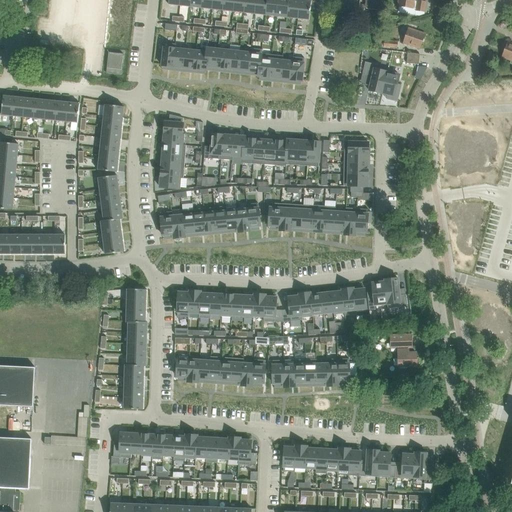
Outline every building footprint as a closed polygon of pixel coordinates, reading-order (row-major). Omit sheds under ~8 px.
[(97,52),(116,3),(108,0),(58,0),(52,16),(63,20),(56,36),(97,52)] [(201,0),(201,8),(212,9),(212,0),(201,0)] [(223,0),(212,0),(212,9),(223,10),(223,0)] [(223,0),(223,10),(233,12),(234,0),(223,0)] [(245,0),(234,0),(233,12),(244,13),(245,0)] [(245,0),(244,13),(255,14),(256,0),(245,0)] [(267,0),(256,0),(255,14),(266,15),(267,0)] [(278,0),(267,0),(266,15),(277,16),(278,0)] [(278,0),(277,16),(287,18),(289,0),(278,0)] [(300,0),(289,0),(287,18),(298,19),(300,0)] [(302,0),(300,0),(298,19),(309,20),(310,12),(311,1),(302,0)] [(339,0),(339,4),(354,7),(353,12),(358,12),(359,4),(354,4),(354,0),(339,0)] [(380,11),(381,0),(365,0),(365,5),(359,4),(358,12),(364,13),(365,8),(380,11)] [(414,0),(398,0),(398,6),(413,8),(414,0)] [(417,0),(415,15),(420,16),(424,14),(426,2),(417,0)] [(403,43),(420,49),(425,34),(408,28),(403,43)] [(511,44),(507,42),(502,57),(511,60),(510,62),(511,64),(511,44)] [(175,49),(176,44),(164,43),(162,65),(173,67),(175,49)] [(219,50),(217,67),(227,68),(229,51),(230,48),(218,47),(218,49),(219,50)] [(206,66),(217,67),(219,50),(218,49),(207,48),(207,52),(208,52),(206,66)] [(248,71),(259,72),(261,53),(262,54),(262,50),(251,48),(250,53),(248,71)] [(173,67),(184,68),(186,50),(175,49),(173,67)] [(184,68),(195,69),(197,51),(186,50),(184,68)] [(197,51),(195,69),(206,70),(206,66),(208,52),(207,52),(197,51)] [(227,68),(238,70),(240,52),(229,51),(227,68)] [(109,52),(107,73),(121,74),(124,53),(109,52)] [(250,53),(240,52),(238,70),(248,71),(250,53)] [(272,55),(262,54),(261,53),(259,72),(258,76),(269,77),(272,55)] [(408,53),(407,63),(419,65),(420,54),(408,53)] [(269,77),(280,78),(282,58),(283,58),(283,56),(272,55),(269,77)] [(293,60),(291,80),(302,81),(302,80),(305,58),(293,57),(293,59),(293,60)] [(280,78),(291,80),(293,60),(293,59),(283,58),(282,58),(280,78)] [(369,90),(382,93),(387,72),(375,69),(376,64),(365,62),(362,73),(372,76),(369,90)] [(399,75),(387,72),(382,93),(394,96),(399,75)] [(12,116),(14,97),(3,96),(2,115),(12,116)] [(25,98),(14,97),(12,116),(23,117),(25,98)] [(25,98),(23,117),(34,118),(36,99),(25,98)] [(45,119),(47,100),(36,99),(34,118),(45,119)] [(56,121),(58,102),(47,100),(45,119),(56,121)] [(58,102),(56,121),(67,122),(69,103),(58,102)] [(69,103),(67,122),(78,123),(80,104),(69,103)] [(104,116),(123,118),(124,107),(119,106),(114,106),(105,105),(104,116)] [(165,122),(164,132),(182,134),(183,123),(183,118),(170,115),(169,122),(165,122)] [(122,129),(123,118),(104,116),(103,127),(122,129)] [(122,129),(103,127),(102,137),(120,139),(122,129)] [(164,132),(163,143),(184,145),(185,134),(182,134),(164,132)] [(205,146),(204,158),(221,159),(223,135),(212,134),(211,147),(205,146)] [(223,135),(221,159),(233,160),(233,155),(234,136),(223,135)] [(234,136),(233,155),(243,156),(244,156),(245,139),(245,137),(234,136)] [(119,150),(120,139),(102,137),(100,148),(119,150)] [(243,156),(242,163),(254,164),(256,139),(245,139),(244,156),(243,156)] [(256,139),(254,164),(264,165),(266,140),(256,139)] [(266,140),(264,165),(275,165),(277,141),(266,140)] [(287,142),(285,164),(286,164),(296,165),(298,140),(287,140),(287,142)] [(298,140),(296,165),(307,166),(309,141),(298,140)] [(277,141),(275,165),(286,166),(286,164),(285,164),(287,142),(277,141)] [(309,141),(307,166),(319,167),(320,142),(309,141)] [(0,153),(18,155),(19,144),(11,143),(0,142),(0,153)] [(344,142),(344,153),(368,153),(369,142),(344,142)] [(163,143),(163,154),(185,156),(186,145),(184,145),(163,143)] [(118,161),(119,150),(100,148),(99,159),(118,161)] [(18,155),(0,153),(0,164),(17,166),(18,155)] [(344,153),(344,164),(368,164),(368,153),(344,153)] [(163,154),(162,165),(184,167),(185,156),(163,154)] [(117,172),(118,161),(99,159),(98,170),(104,171),(116,172),(117,172)] [(0,175),(16,177),(17,166),(0,164),(0,175)] [(344,164),(344,175),(368,175),(368,164),(344,164)] [(162,165),(161,176),(181,178),(183,178),(184,167),(162,165)] [(98,178),(100,189),(119,186),(117,175),(116,176),(116,172),(104,171),(103,177),(98,178)] [(16,177),(0,175),(0,186),(15,188),(16,177)] [(344,175),(343,186),(351,186),(350,192),(351,192),(357,192),(363,192),(363,186),(368,186),(368,175),(344,175)] [(161,176),(160,187),(180,189),(181,178),(161,176)] [(0,186),(0,197),(14,199),(15,188),(0,186)] [(120,197),(119,186),(100,189),(101,200),(120,197)] [(170,194),(158,196),(159,202),(171,201),(170,194)] [(0,197),(0,208),(6,209),(13,209),(14,199),(0,197)] [(102,211),(121,208),(120,197),(101,200),(102,211)] [(258,203),(247,204),(247,209),(248,209),(250,227),(260,226),(258,203)] [(270,203),(269,226),(280,226),(281,204),(270,203)] [(280,226),(279,230),(291,231),(291,227),(293,204),(281,204),(280,226)] [(293,204),(291,227),(302,228),(303,205),(293,204)] [(303,205),(302,228),(313,229),(314,210),(314,211),(314,206),(303,205)] [(226,206),(215,207),(217,230),(227,229),(225,209),(226,209),(226,206)] [(314,210),(313,229),(323,229),(324,211),(324,206),(314,206),(314,211),(314,210)] [(324,211),(323,229),(334,230),(335,210),(336,210),(336,207),(324,206),(324,211)] [(215,207),(204,208),(206,231),(217,230),(215,207)] [(123,219),(121,208),(102,211),(104,221),(120,219),(120,220),(123,219)] [(204,208),(193,209),(196,232),(206,231),(204,208)] [(226,209),(225,209),(227,229),(238,228),(236,210),(237,210),(237,208),(226,209)] [(344,231),(344,235),(356,235),(356,231),(357,209),(346,208),(346,210),(344,231)] [(193,209),(182,211),(182,215),(183,215),(185,233),(196,232),(193,209)] [(237,210),(236,210),(238,228),(238,232),(250,231),(250,227),(248,209),(247,209),(237,210)] [(357,209),(356,231),(367,232),(368,209),(357,209)] [(335,210),(334,230),(344,231),(346,210),(336,210),(335,210)] [(172,211),(160,213),(163,235),(173,234),(172,216),(173,216),(172,211)] [(173,216),(172,216),(173,234),(174,238),(185,237),(185,233),(183,215),(182,215),(173,216)] [(121,230),(120,220),(120,219),(104,221),(101,221),(102,233),(121,230)] [(121,230),(102,233),(104,243),(123,241),(121,230)] [(0,234),(0,253),(11,254),(11,234),(0,234)] [(11,254),(22,254),(22,234),(11,234),(11,254)] [(22,234),(22,254),(32,254),(32,234),(22,234)] [(32,254),(43,254),(43,234),(32,234),(32,254)] [(54,234),(43,234),(43,254),(54,254),(54,234)] [(65,234),(54,234),(54,254),(65,254),(65,234)] [(124,252),(123,241),(104,243),(105,254),(124,252)] [(398,278),(385,280),(385,282),(387,304),(388,308),(407,306),(406,294),(400,295),(398,278)] [(374,298),(368,298),(369,311),(375,310),(375,305),(387,304),(385,282),(372,283),(374,298)] [(354,288),(342,289),(342,291),(345,313),(345,316),(356,314),(356,310),(354,290),(354,288)] [(127,289),(127,300),(146,301),(146,290),(127,289)] [(365,289),(354,290),(356,310),(367,308),(365,289)] [(189,293),(188,312),(189,313),(199,313),(200,313),(201,294),(201,292),(189,291),(189,293)] [(342,291),(332,293),(334,312),(334,314),(345,313),(342,291)] [(178,292),(177,317),(189,317),(189,313),(188,312),(189,293),(178,292)] [(311,293),(299,294),(299,296),(302,318),(303,318),(313,317),(313,314),(311,295),(311,293)] [(332,293),(321,294),(323,313),(334,312),(332,293)] [(199,313),(199,318),(211,318),(211,314),(212,294),(201,294),(200,313),(199,313)] [(212,294),(211,314),(221,314),(222,295),(212,294)] [(254,296),(253,316),(254,316),(264,316),(265,316),(266,297),(266,295),(254,294),(254,296)] [(321,294),(311,295),(313,314),(323,313),(321,294)] [(221,314),(220,317),(232,317),(232,315),(233,295),(222,295),(221,314)] [(233,295),(232,315),(242,315),(243,296),(233,295)] [(242,315),(242,318),(254,318),(254,316),(253,316),(254,296),(243,296),(242,315)] [(290,309),(283,310),(283,322),(303,320),(303,318),(302,318),(299,296),(288,297),(290,309)] [(264,316),(263,321),(283,322),(283,310),(276,310),(276,297),(266,297),(265,316),(264,316)] [(127,300),(127,311),(146,311),(146,301),(127,300)] [(127,311),(126,322),(128,322),(145,322),(146,311),(127,311)] [(128,322),(128,333),(147,333),(147,322),(145,322),(128,322)] [(128,333),(128,344),(147,344),(147,333),(128,333)] [(412,347),(412,335),(391,336),(391,348),(398,347),(399,366),(408,366),(408,376),(415,376),(415,366),(417,366),(417,364),(419,364),(420,363),(419,358),(418,358),(416,358),(416,353),(408,353),(408,350),(409,350),(409,349),(408,349),(408,347),(412,347)] [(128,344),(127,354),(146,355),(147,344),(128,344)] [(127,365),(144,366),(146,366),(146,355),(127,354),(127,365)] [(178,354),(177,377),(187,378),(188,378),(189,357),(190,357),(190,355),(178,354)] [(211,359),(210,379),(220,380),(222,357),(211,356),(210,359),(211,359)] [(187,378),(187,381),(199,382),(199,378),(201,358),(190,357),(189,357),(188,378),(187,378)] [(222,357),(220,380),(231,381),(232,358),(222,357)] [(201,358),(199,378),(210,379),(211,359),(210,359),(201,358)] [(232,358),(231,381),(241,381),(242,381),(243,364),(244,364),(244,359),(232,358)] [(254,364),(253,382),(264,383),(265,360),(254,359),(253,364),(254,364)] [(317,359),(306,360),(306,382),(317,382),(317,364),(317,359)] [(338,359),(327,359),(327,364),(327,382),(327,386),(339,386),(339,382),(338,359)] [(349,359),(338,359),(339,382),(350,381),(349,359)] [(283,360),(273,360),(273,383),(284,383),(283,360)] [(295,360),(283,360),(284,383),(284,387),(296,387),(296,383),(295,360)] [(306,360),(295,360),(296,383),(306,382),(306,360)] [(241,381),(241,385),(253,386),(253,382),(254,364),(253,364),(244,364),(243,364),(242,381),(241,381)] [(327,364),(317,364),(317,382),(327,382),(327,364)] [(0,405),(33,407),(35,367),(0,365),(0,405)] [(125,365),(125,376),(144,377),(144,366),(127,365),(125,365)] [(125,376),(124,387),(143,388),(144,377),(125,376)] [(124,387),(124,398),(143,398),(143,388),(124,387)] [(124,398),(124,409),(143,409),(143,398),(124,398)] [(64,444),(89,445),(90,417),(81,417),(80,437),(64,436),(64,444)] [(114,445),(113,457),(131,458),(131,453),(132,434),(121,433),(120,445),(114,445)] [(132,434),(131,453),(141,454),(142,454),(143,434),(132,434)] [(141,454),(141,456),(152,457),(153,457),(154,435),(143,434),(142,454),(141,454)] [(152,457),(152,459),(164,460),(164,455),(165,435),(154,435),(153,457),(152,457)] [(165,435),(164,455),(174,456),(175,436),(165,435)] [(186,437),(185,459),(196,459),(196,457),(197,437),(197,435),(186,435),(186,437)] [(174,456),(173,460),(185,461),(185,459),(186,437),(175,436),(174,456)] [(16,492),(16,489),(29,490),(31,446),(33,440),(32,440),(32,439),(0,437),(0,511),(19,511),(20,492),(16,492)] [(197,437),(196,457),(206,458),(207,458),(208,438),(197,437)] [(229,439),(228,459),(238,459),(239,459),(240,440),(241,438),(229,437),(229,439)] [(206,458),(206,462),(217,463),(218,458),(217,458),(219,439),(208,438),(207,458),(206,458)] [(219,439),(217,458),(218,458),(228,459),(229,439),(219,439)] [(238,459),(238,464),(256,465),(257,453),(251,453),(251,441),(240,440),(239,459),(238,459)] [(296,447),(295,467),(305,468),(307,448),(307,446),(295,445),(295,447),(296,447)] [(285,447),(283,471),(295,472),(295,467),(296,447),(295,447),(285,447)] [(307,448),(305,468),(316,468),(318,449),(307,448)] [(337,472),(337,474),(349,475),(350,451),(350,449),(339,448),(339,450),(337,472)] [(316,468),(315,473),(327,474),(327,471),(328,449),(318,449),(316,468)] [(328,449),(327,471),(337,472),(339,450),(328,449)] [(360,464),(360,476),(365,476),(378,477),(379,452),(379,450),(367,450),(366,464),(360,464)] [(350,451),(349,475),(360,476),(360,464),(361,451),(350,451)] [(379,452),(378,477),(395,478),(396,466),(390,465),(391,453),(379,452)] [(414,454),(413,479),(425,480),(431,480),(432,468),(426,468),(427,453),(415,453),(414,454)] [(396,466),(395,478),(413,479),(414,454),(403,454),(402,466),(396,466)] [(111,503),(110,511),(121,511),(122,504),(111,503)]
